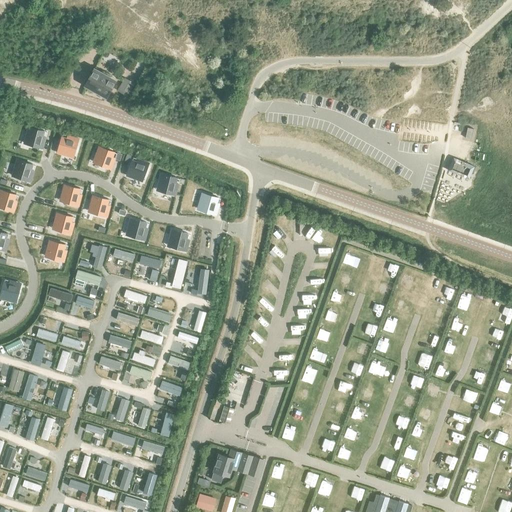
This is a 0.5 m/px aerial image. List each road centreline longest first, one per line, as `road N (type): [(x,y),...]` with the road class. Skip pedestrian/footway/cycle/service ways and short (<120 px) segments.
road 1 (unknown): [(161,511),(225,314),(251,180),(241,142),(264,81),(288,67),(451,61),(511,12)]
road 2 (unclassified): [(235,157),(256,84),(270,68),(440,59),(511,3)]
road 3 (tertiary): [(172,511),(239,292),(260,168)]
road 4 (tertiary): [(511,257),(260,168)]
road 5 (tertiary): [(235,157),(0,83)]
